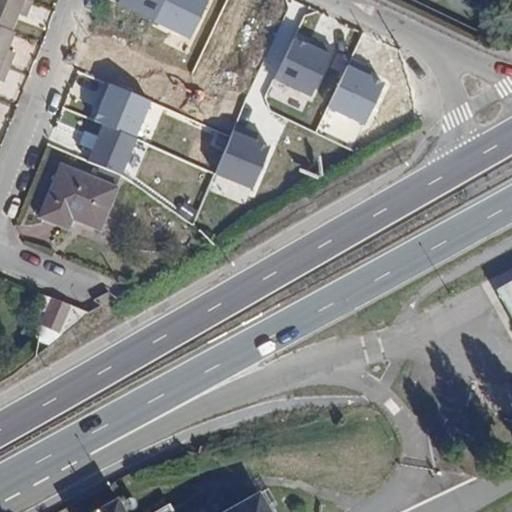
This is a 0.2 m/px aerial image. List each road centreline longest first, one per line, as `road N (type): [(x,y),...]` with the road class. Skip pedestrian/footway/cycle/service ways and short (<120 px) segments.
road 1 (primary): [(63,451),(511,201)]
road 2 (primary): [(444,171),(0,428)]
road 3 (primary): [(63,451),(133,440),(290,372)]
road 4 (residential): [(75,0),(0,194)]
road 5 (residential): [(403,28),(446,91),(444,171)]
road 6 (residential): [(511,86),(403,28)]
